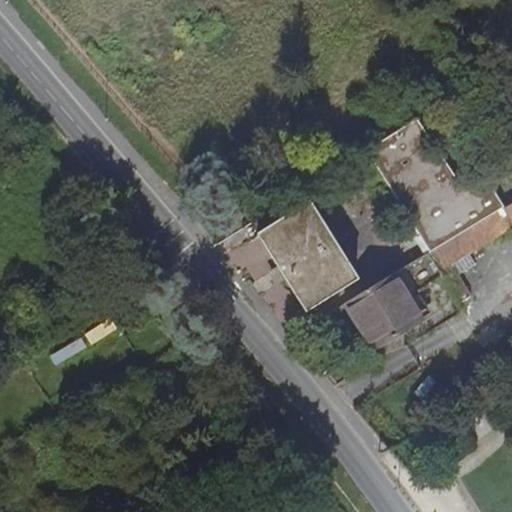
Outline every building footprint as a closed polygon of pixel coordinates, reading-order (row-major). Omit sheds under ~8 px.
[(503,209),(483,175),(461,188),(417,123),(380,146),(368,154),(429,254),(502,210),(503,209)] [(511,156),(483,175),(503,209),(511,203),(511,156)] [(511,203),(503,209),(502,210),(511,225),(511,203)] [(356,280),(309,204),(258,235),(279,268),(273,271),(280,282),(286,279),(306,312),(356,280)] [(511,228),(511,225),(502,210),(429,254),(428,255),(439,273),(511,228)] [(394,276),(344,306),(373,352),(422,321),(394,276)]
